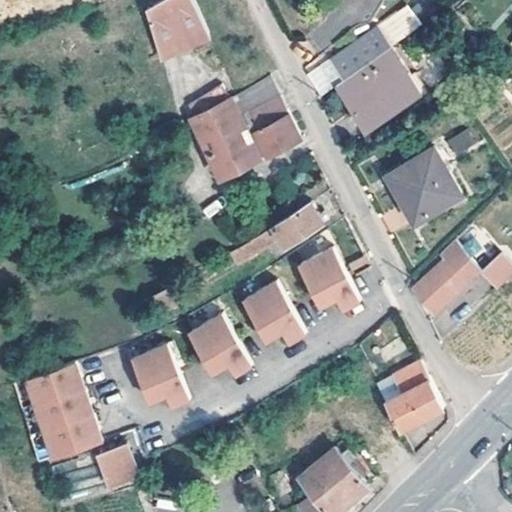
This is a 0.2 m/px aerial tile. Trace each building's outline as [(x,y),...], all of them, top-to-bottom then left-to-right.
[(204,30),(191,0),(154,0),(144,6),(157,54),(204,30)] [(402,5),(375,25),(387,43),(404,32),(414,22),(402,5)] [(342,75),(387,43),(375,25),(329,57),(342,75)] [(418,88),(387,43),(342,75),(338,77),(357,103),(351,107),(364,125),(418,88)] [(327,53),(302,71),(313,94),(316,92),(333,80),(338,77),(342,75),(329,57),(327,53)] [(237,89),(226,97),(188,121),(216,176),(264,150),(265,152),(298,134),(283,104),(266,72),(237,89)] [(357,103),(338,77),(333,80),(351,107),(357,103)] [(188,121),(226,97),(218,83),(185,104),(188,121)] [(447,138),(454,154),(481,142),(474,126),(447,138)] [(458,189),(430,143),(384,172),(412,218),(458,189)] [(321,217),(308,197),(236,244),(242,255),(278,233),(283,241),(321,217)] [(432,310),(478,266),(480,264),(455,235),(438,252),(442,256),(410,287),(432,310)] [(335,245),(301,263),(323,303),(339,294),(345,306),(362,297),(335,245)] [(480,264),(478,266),(494,284),(511,266),(511,264),(497,247),(480,264)] [(246,297),(269,337),(285,327),(292,339),(308,329),(278,278),(246,297)] [(181,293),(174,280),(151,292),(158,306),(181,293)] [(223,311),(191,330),(214,369),(231,359),(237,371),(254,361),(223,311)] [(168,341),(134,356),(152,398),(170,391),(175,403),(192,395),(168,341)] [(441,403),(418,357),(390,372),(399,391),(383,399),(397,426),(441,403)] [(77,361),(26,375),(53,453),(103,436),(77,361)] [(399,391),(390,372),(374,381),(383,399),(399,391)] [(125,441),(96,450),(106,483),(136,472),(125,441)] [(366,484),(334,443),(299,471),(331,511),(366,484)] [(68,493),(100,483),(94,465),(62,474),(68,493)] [(291,487),(279,467),(269,473),(285,502),(291,499),(286,490),(291,487)] [(317,511),(309,496),(290,507),(293,511),(317,511)]
